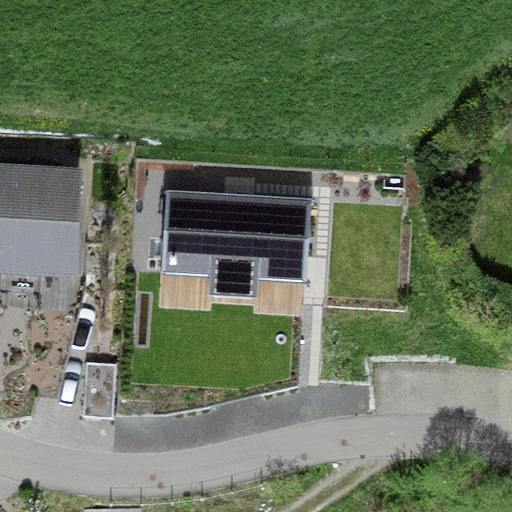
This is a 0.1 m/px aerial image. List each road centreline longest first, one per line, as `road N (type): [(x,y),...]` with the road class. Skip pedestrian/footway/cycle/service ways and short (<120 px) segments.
road 1 (residential): [(511,444),(395,428),(228,466),(60,469),(0,450)]
road 2 (track): [(395,428),(283,511)]
